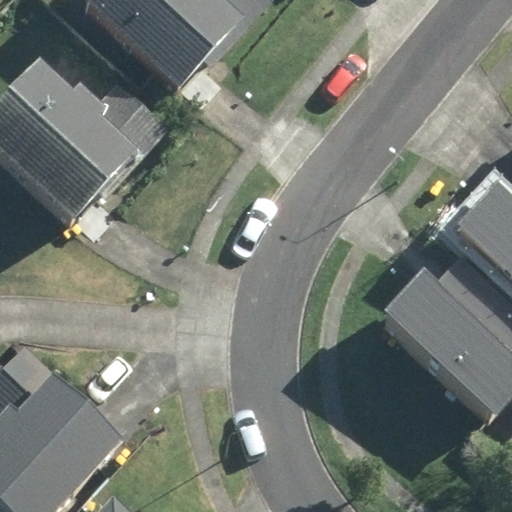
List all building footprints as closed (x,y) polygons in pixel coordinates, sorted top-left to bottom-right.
[(101,0),(199,85),(258,18),(262,21),(280,0),(101,0)] [(0,113),(0,136),(89,218),(151,150),(156,154),(176,132),(125,84),(104,106),(52,58),(0,113)] [(511,203),(490,228),(479,219),(445,257),(511,317),(511,203)] [(368,350),(481,453),(511,417),(511,336),(450,280),(421,312),(410,303),(368,350)] [(0,445),(0,487),(27,511),(69,511),(136,439),(37,347),(0,384),(0,406),(19,425),(0,445)] [(148,511),(131,495),(114,511),(148,511)]
